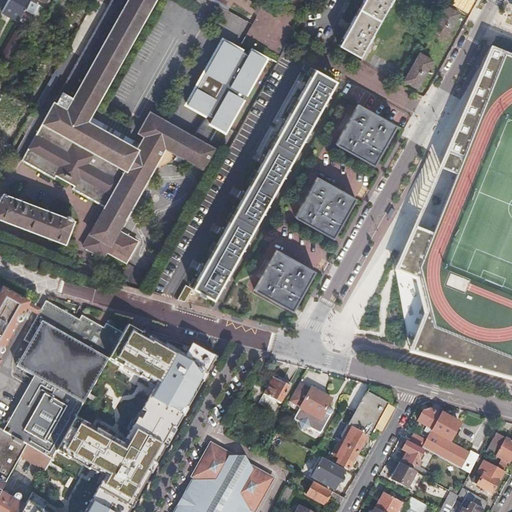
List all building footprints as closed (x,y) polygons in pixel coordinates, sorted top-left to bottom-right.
[(1,10),(18,20),(24,8),(28,0),(6,0),(1,10)] [(105,206),(83,245),(103,257),(106,250),(125,261),(136,241),(118,230),(165,146),(203,168),(214,148),(207,143),(181,129),(149,111),(138,131),(144,135),(140,143),(137,148),(86,120),(153,0),(109,0),(42,122),(35,135),(37,136),(30,148),(28,147),(21,160),(54,178),(56,174),(74,184),(72,188),(105,206)] [(46,0),(28,0),(24,8),(33,13),(36,9),(34,7),(37,0),(42,0),(46,2),(46,0)] [(390,0),(363,0),(339,45),(360,57),(379,22),(390,0)] [(71,25),(77,29),(86,13),(74,6),(65,22),(71,25)] [(458,13),(446,6),(431,33),(443,40),(458,13)] [(23,34),(15,30),(0,56),(0,57),(7,62),(23,34)] [(195,109),(181,129),(207,143),(217,126),(223,130),(264,57),(237,42),(236,46),(210,33),(176,97),(195,109)] [(56,37),(51,46),(58,49),(63,41),(56,37)] [(68,45),(43,89),(48,92),(72,48),(68,45)] [(511,54),(491,46),(443,166),(459,172),(437,233),(428,230),(418,226),(401,269),(409,272),(415,274),(436,283),(425,309),(409,349),(511,377),(511,54)] [(432,60),(420,53),(405,80),(417,86),(432,60)] [(213,299),(335,80),(315,69),(192,287),(213,299)] [(32,109),(29,114),(34,117),(45,96),(41,94),(32,109)] [(395,125),(357,103),(335,144),(373,165),(395,125)] [(86,120),(137,148),(140,143),(89,115),(86,120)] [(35,135),(28,147),(30,148),(37,136),(35,135)] [(354,197),(317,176),(295,216),(332,237),(354,197)] [(8,193),(4,191),(0,197),(0,217),(63,241),(72,220),(70,219),(71,216),(66,214),(65,217),(6,195),(8,193)] [(314,271),(276,249),(254,289),(292,311),(314,271)] [(251,287),(266,260),(257,255),(243,282),(251,287)] [(0,429),(0,351),(25,308),(27,304),(3,290),(0,295),(0,490),(19,457),(26,445),(8,434),(4,432),(0,429)] [(26,445),(51,459),(56,450),(75,417),(83,403),(108,359),(123,332),(107,322),(104,326),(82,314),(79,320),(46,301),(41,310),(38,315),(30,330),(36,333),(30,344),(18,367),(35,377),(39,379),(8,434),(26,445)] [(38,315),(41,310),(30,304),(27,309),(38,315)] [(127,325),(123,332),(108,359),(162,389),(160,393),(163,395),(159,402),(149,397),(141,410),(145,412),(141,419),(137,418),(125,439),(129,441),(126,445),(96,429),(94,432),(87,428),(89,424),(75,417),(56,450),(70,458),(71,456),(90,466),(88,468),(97,473),(99,471),(105,475),(90,502),(93,504),(89,511),(86,509),(84,511),(41,511),(47,503),(33,492),(24,506),(21,511),(128,511),(131,508),(128,506),(132,499),(136,501),(150,473),(147,471),(153,463),(156,465),(165,447),(163,445),(172,428),(175,430),(183,416),(179,415),(184,407),(187,408),(216,357),(192,344),(141,327),(139,331),(127,325)] [(24,340),(30,344),(36,333),(30,330),(24,340)] [(4,432),(8,434),(39,379),(35,377),(4,432)] [(279,381),(273,377),(263,393),(263,394),(280,404),(280,403),(291,384),(281,378),(279,381)] [(311,388),(299,381),(288,401),(299,407),(293,418),(298,421),(301,428),(309,427),(320,433),(327,419),(326,418),(327,415),(330,413),(331,412),(331,411),(332,410),(332,409),(332,408),(331,408),(326,405),(330,399),(311,388)] [(378,397),(366,390),(348,422),(347,423),(350,425),(356,429),(367,435),(368,436),(387,403),(378,397)] [(418,421),(432,429),(439,415),(429,409),(424,411),(418,421)] [(422,447),(469,473),(476,460),(477,457),(450,441),(459,424),(440,413),(439,415),(432,429),(425,440),(422,447)] [(347,446),(357,452),(367,435),(356,429),(350,425),(340,442),(347,446)] [(409,440),(422,447),(425,440),(413,433),(409,440)] [(500,461),(505,464),(507,461),(509,462),(511,456),(511,438),(511,441),(496,433),(486,452),(495,456),(495,455),(502,458),(500,461)] [(402,459),(415,465),(423,451),(406,441),(401,450),(406,452),(402,459)] [(340,442),(339,442),(334,450),(337,451),(335,456),(340,459),(338,462),(348,468),(357,452),(347,446),(340,442)] [(44,471),(51,459),(26,445),(19,457),(44,471)] [(232,458),(211,446),(194,476),(197,478),(190,492),(184,489),(173,509),(178,511),(177,511),(249,511),(251,509),(254,510),(270,480),(248,467),(247,469),(231,460),(232,458)] [(483,460),(490,464),(493,459),(486,455),(483,460)] [(312,477),(334,489),(338,481),(345,470),(322,457),(316,468),(312,477)] [(477,457),(476,460),(481,464),(477,472),(479,473),(477,478),(475,476),(472,482),(491,493),(503,471),(490,464),(483,460),(477,457)] [(406,487),(415,472),(400,463),(391,479),(406,487)] [(306,494),(323,504),(329,492),(313,483),(306,494)] [(287,497),(292,488),(290,487),(287,486),(282,495),(287,497)] [(329,498),(340,504),(343,497),(332,491),(329,498)] [(450,491),(439,511),(448,511),(458,495),(450,491)] [(464,499),(483,509),(488,502),(468,491),(464,499)] [(0,511),(21,511),(24,506),(20,503),(22,500),(22,498),(21,496),(20,495),(19,494),(17,494),(15,495),(14,496),(13,499),(0,492),(0,511)] [(376,508),(383,511),(395,511),(401,502),(384,492),(376,508)] [(282,495),(277,503),(282,505),(287,497),(282,495)] [(425,511),(429,506),(410,496),(405,505),(409,507),(405,511),(425,511)] [(464,499),(456,511),(481,511),(483,509),(464,499)]
